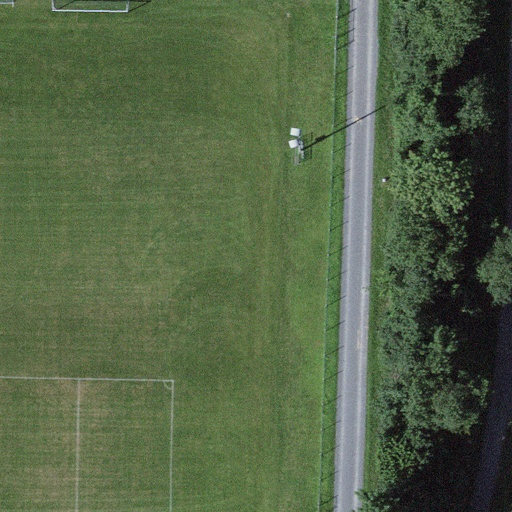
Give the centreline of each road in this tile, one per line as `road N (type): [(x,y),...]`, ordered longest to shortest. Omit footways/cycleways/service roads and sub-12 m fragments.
road 1 (track): [(347,511),(369,0)]
road 2 (track): [(503,389),(511,261)]
road 3 (track): [(478,511),(503,389)]
